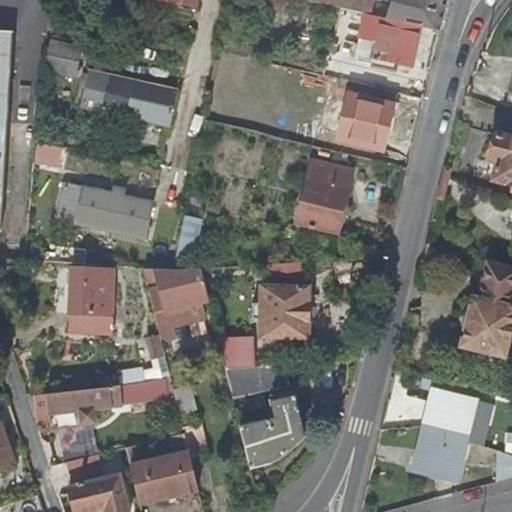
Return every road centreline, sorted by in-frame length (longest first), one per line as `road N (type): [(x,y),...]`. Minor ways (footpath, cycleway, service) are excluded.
road 1 (secondary): [(478,0),(457,44),(353,458)]
road 2 (residential): [(47,511),(0,371)]
